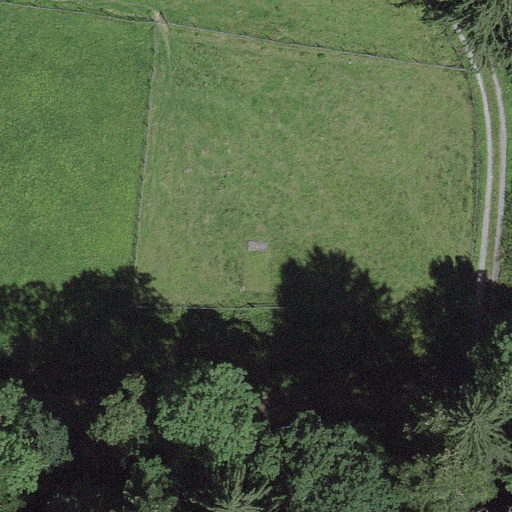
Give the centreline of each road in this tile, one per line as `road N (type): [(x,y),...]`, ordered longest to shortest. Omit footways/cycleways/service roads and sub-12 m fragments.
road 1 (track): [(501,511),(488,398),(501,229),(474,0)]
road 2 (track): [(490,370),(74,390),(0,383)]
